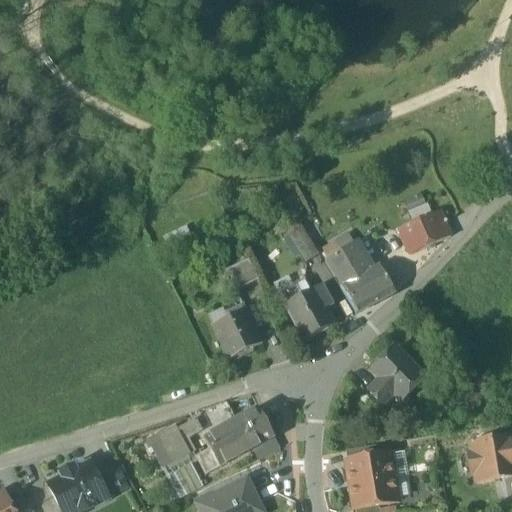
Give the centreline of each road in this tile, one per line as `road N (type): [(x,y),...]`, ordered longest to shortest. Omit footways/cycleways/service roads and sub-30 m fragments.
road 1 (residential): [(340,358),(0,465)]
road 2 (residential): [(340,358),(511,181)]
road 3 (residential): [(318,511),(307,436),(340,358)]
